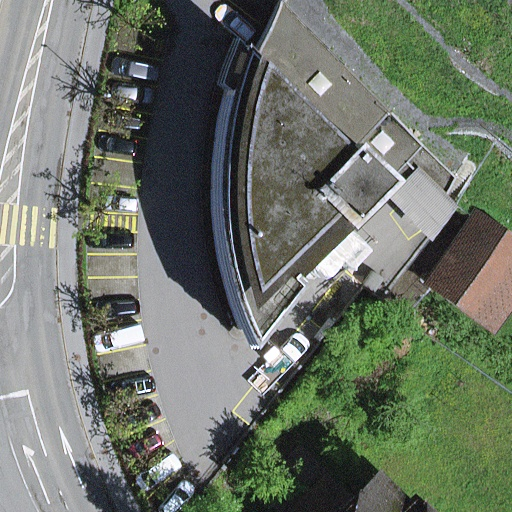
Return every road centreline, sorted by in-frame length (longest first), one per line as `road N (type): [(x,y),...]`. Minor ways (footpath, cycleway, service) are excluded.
road 1 (secondary): [(45,0),(0,218)]
road 2 (secondary): [(1,372),(24,466),(45,511)]
